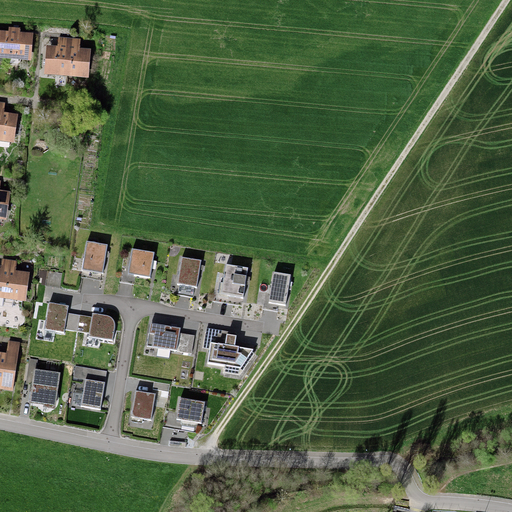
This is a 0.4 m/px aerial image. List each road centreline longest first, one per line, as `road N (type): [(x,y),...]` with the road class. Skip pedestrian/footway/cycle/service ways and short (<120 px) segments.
road 1 (track): [(510,0),(162,511)]
road 2 (residential): [(511,511),(420,499),(391,463),(200,459),(109,447)]
road 3 (residential): [(132,307),(109,447)]
road 4 (residential): [(132,307),(261,329)]
